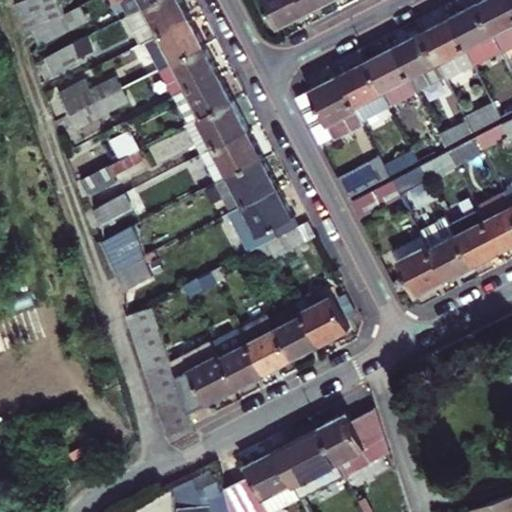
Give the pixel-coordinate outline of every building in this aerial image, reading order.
[(20,0),(22,3),(16,6),(26,36),(31,34),(64,16),(58,0),(20,0)] [(128,17),(161,0),(109,0),(113,7),(120,3),(128,17)] [(143,46),(145,45),(190,21),(183,7),(178,0),(161,0),(128,17),(143,46)] [(293,21),(307,14),(299,0),(262,0),(278,29),(293,21)] [(333,0),(299,0),(307,14),(323,6),(333,0)] [(486,0),(476,5),(500,52),(511,45),(511,7),(508,0),(486,0)] [(500,52),(476,5),(463,12),(448,20),(472,67),(500,52)] [(64,16),(70,32),(86,23),(79,8),(64,16)] [(64,16),(31,34),(39,49),(70,32),(64,16)] [(473,69),(472,67),(448,20),(435,27),(421,33),(445,80),(447,83),(473,69)] [(161,70),(204,47),(197,35),(190,21),(145,45),(159,71),(161,70)] [(445,80),(421,33),(407,41),(393,48),(410,81),(417,94),(445,80)] [(94,55),(89,37),(74,45),(79,61),(94,55)] [(53,79),(81,65),(79,61),(74,45),(43,61),(53,79)] [(161,70),(176,99),(218,76),(211,62),(204,47),(161,70)] [(417,94),(410,81),(393,48),(380,55),(366,62),(383,95),(388,105),(390,108),(417,94)] [(383,95),(366,62),(352,69),(338,76),(361,120),(388,105),(383,95)] [(189,126),(233,103),(226,91),(218,76),(176,99),(189,126)] [(361,120),(338,76),(318,87),(309,92),(295,99),(319,145),(333,138),(334,140),(364,126),(361,120)] [(94,105),(122,90),(116,79),(90,93),(94,105)] [(68,118),(94,105),(90,93),(84,83),(58,96),(68,118)] [(128,103),(122,90),(94,105),(99,121),(108,113),(128,103)] [(200,157),(213,149),(247,132),(239,116),(233,103),(189,126),(186,128),(200,157)] [(76,134),(99,121),(94,105),(68,118),(76,134)] [(474,134),(500,121),(492,105),(465,119),(467,123),(474,134)] [(511,121),(503,126),(510,139),(511,138),(511,121)] [(474,134),(467,123),(439,138),(445,149),(474,134)] [(476,140),(483,153),(510,139),(503,126),(476,140)] [(247,132),(213,149),(228,178),(262,161),(255,147),(247,132)] [(118,163),(137,153),(127,134),(109,144),(118,163)] [(471,143),(448,154),(456,170),(479,158),(471,143)] [(213,149),(200,157),(215,186),(228,178),(213,149)] [(419,163),(413,152),(391,164),(396,174),(419,163)] [(429,184),(456,170),(448,154),(421,168),(428,181),(429,184)] [(347,200),(391,177),(381,159),(337,181),(347,200)] [(269,175),(262,161),(228,178),(244,208),(278,190),(269,175)] [(116,185),(108,168),(80,183),(89,198),(116,185)] [(400,195),(428,181),(421,168),(393,183),(400,195)] [(230,215),(244,208),(228,178),(215,186),(230,215)] [(400,195),(393,183),(351,204),(359,221),(390,205),(398,221),(410,215),(400,195)] [(256,250),(264,246),(267,244),(297,229),(297,228),(287,208),(278,190),(244,208),(230,215),(229,215),(249,254),(256,250)] [(478,212),(500,255),(511,248),(511,208),(505,196),(477,210),(478,212)] [(101,229),(131,214),(122,197),(93,212),(101,229)] [(487,262),(500,255),(478,212),(451,227),(455,235),(473,269),(487,262)] [(422,239),(427,249),(445,283),(459,276),(473,269),(455,235),(451,227),(448,221),(420,235),(422,239)] [(143,260),(131,229),(101,245),(114,275),(143,260)] [(303,244),(297,229),(267,244),(275,259),(303,244)] [(393,254),(398,264),(427,249),(422,239),(393,254)] [(261,258),(268,254),(264,246),(256,250),(261,258)] [(445,283),(427,249),(398,264),(416,298),(431,290),(445,283)] [(151,281),(143,260),(114,275),(125,295),(151,281)] [(226,277),(221,269),(210,274),(214,283),(226,277)] [(200,291),(194,282),(184,288),(189,298),(200,291)] [(325,288),(295,304),(297,309),(302,317),(318,348),(335,340),(349,332),(325,288)] [(302,317),(297,309),(270,323),(275,332),(302,317)] [(171,367),(152,310),(124,319),(167,440),(179,433),(191,427),(175,380),(171,367)] [(318,348),(302,317),(275,332),(291,362),(304,356),(318,348)] [(276,369),(291,362),(275,332),(270,323),(268,319),(240,333),(263,376),(276,369)] [(217,357),(234,391),(249,383),(263,376),(240,333),(212,347),(217,357)] [(171,367),(175,380),(217,357),(212,347),(171,367)] [(217,400),(234,391),(217,357),(175,380),(187,415),(217,400)] [(337,420),(318,430),(344,479),(388,456),(373,411),(350,423),(346,415),(337,420)] [(299,502),(344,479),(318,430),(296,442),(274,453),(298,500),(299,502)] [(274,511),(298,500),(274,453),(254,464),(243,469),(249,479),(224,492),(228,511),(274,511)] [(511,511),(511,499),(473,511),(511,511)]
